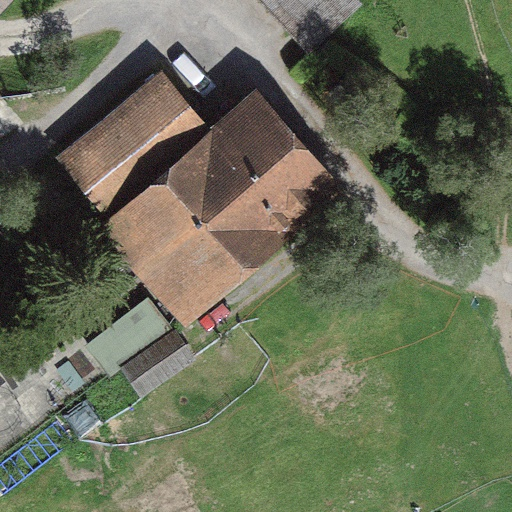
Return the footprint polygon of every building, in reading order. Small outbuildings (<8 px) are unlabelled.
[(0,0),(0,20),(19,0),(0,0)] [(251,0),(319,70),(372,19),(353,0),(251,0)] [(169,74),(68,158),(192,306),(337,185),(260,93),(215,130),(169,74)] [(285,368),(313,428),(379,398),(351,338),(285,368)] [(120,500),(127,511),(213,511),(185,463),(120,500)]
